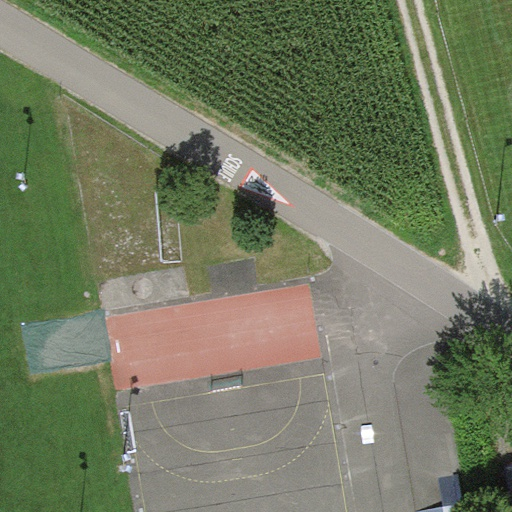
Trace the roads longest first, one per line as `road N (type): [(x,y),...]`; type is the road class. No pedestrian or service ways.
road 1 (residential): [(0,36),(511,349)]
road 2 (track): [(484,329),(402,0)]
